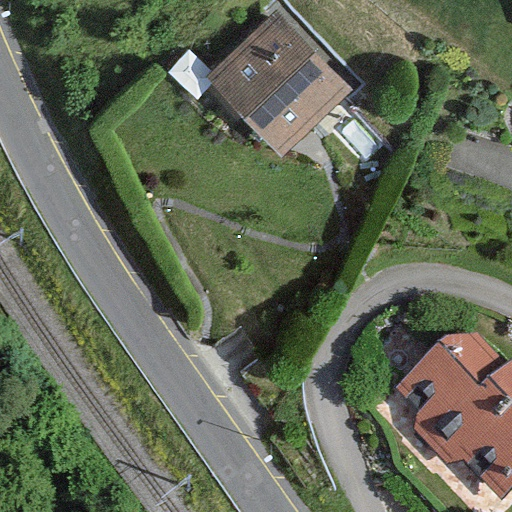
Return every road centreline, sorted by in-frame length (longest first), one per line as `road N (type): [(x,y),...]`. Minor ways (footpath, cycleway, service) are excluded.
road 1 (tertiary): [(269,511),(78,243),(0,84)]
road 2 (residential): [(511,300),(414,282),(360,307),(340,328),(327,390),(371,511)]
